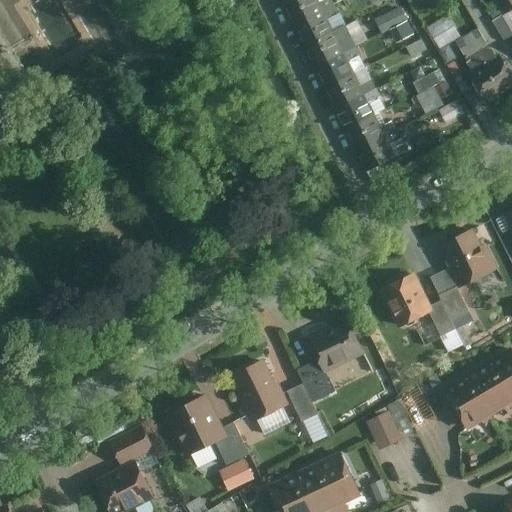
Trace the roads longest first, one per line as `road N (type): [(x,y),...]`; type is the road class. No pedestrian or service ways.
road 1 (tertiary): [(375,218),(39,426)]
road 2 (residential): [(375,218),(266,0)]
road 3 (tertiary): [(511,136),(375,218)]
